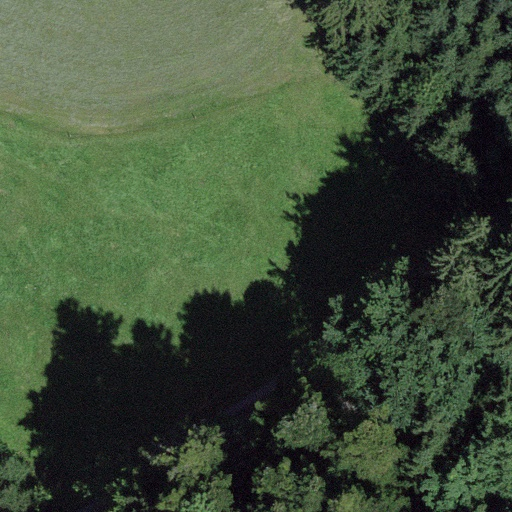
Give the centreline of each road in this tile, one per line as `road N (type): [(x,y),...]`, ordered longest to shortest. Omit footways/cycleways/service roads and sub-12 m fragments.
road 1 (track): [(511,215),(122,511)]
road 2 (track): [(306,370),(420,511)]
